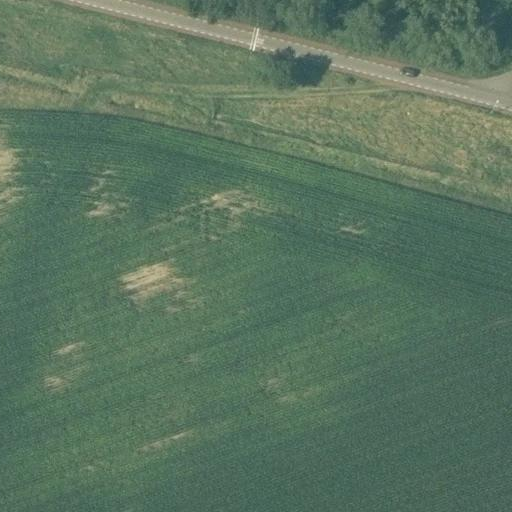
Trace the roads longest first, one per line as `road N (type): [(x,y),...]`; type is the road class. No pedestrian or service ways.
road 1 (primary): [(491,101),(92,0)]
road 2 (track): [(409,81),(233,95),(70,77)]
